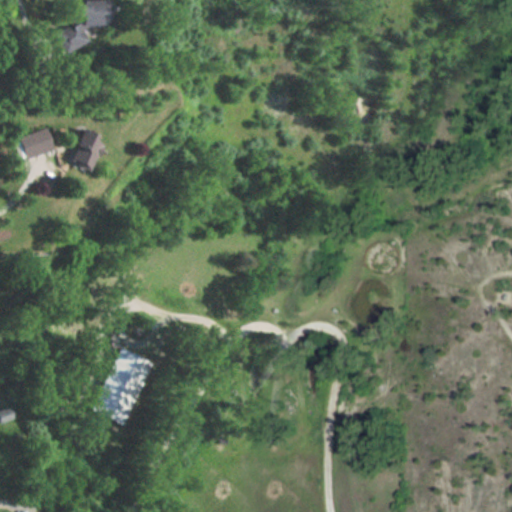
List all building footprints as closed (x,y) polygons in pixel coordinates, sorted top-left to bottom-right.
[(104,0),(104,21),(84,21),(78,26),(83,37),(61,50),(49,29),(64,20),(64,0),(104,0)] [(97,139),(83,166),(61,154),(78,122),(91,130),(89,134),(97,139)] [(40,125),(46,146),(14,155),(8,134),(40,125)] [(177,359),(146,421),(114,405),(145,344),(177,359)] [(0,407),(0,420),(14,415),(10,404),(0,407)]
